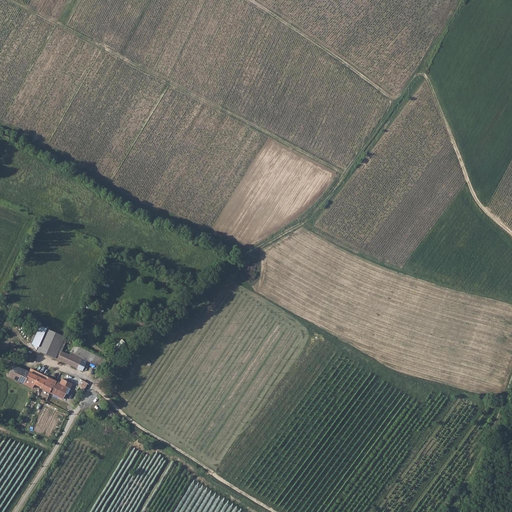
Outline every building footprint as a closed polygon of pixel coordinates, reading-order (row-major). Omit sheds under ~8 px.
[(39,324),(31,343),(38,346),(39,346),(46,328),(39,324)] [(38,346),(37,349),(49,355),(59,333),(50,329),(46,328),(39,346),(38,346)] [(59,348),(61,344),(65,336),(59,333),(49,355),(55,358),(59,348)] [(74,346),(71,351),(83,356),(108,367),(110,362),(74,346)] [(66,363),(70,354),(62,350),(59,348),(55,358),(66,363)] [(66,363),(78,368),(82,357),(83,356),(71,351),(70,354),(66,363)] [(86,361),(107,369),(108,367),(83,356),(82,357),(87,360),(86,361)] [(82,357),(78,368),(82,370),(86,361),(87,360),(82,357)] [(13,368),(9,376),(17,380),(23,369),(15,364),(13,368)] [(45,379),(46,376),(31,368),(30,372),(24,383),(34,388),(35,384),(41,387),(45,379)] [(23,369),(17,380),(24,383),(30,372),(23,369)] [(57,381),(49,377),(47,380),(45,379),(41,387),(41,388),(50,392),(54,384),(56,385),(57,381)] [(68,387),(71,388),(73,383),(62,379),(61,383),(59,382),(57,381),(56,385),(54,384),(50,392),(63,398),(68,387)] [(84,389),(87,383),(82,380),(79,386),(84,389)]
